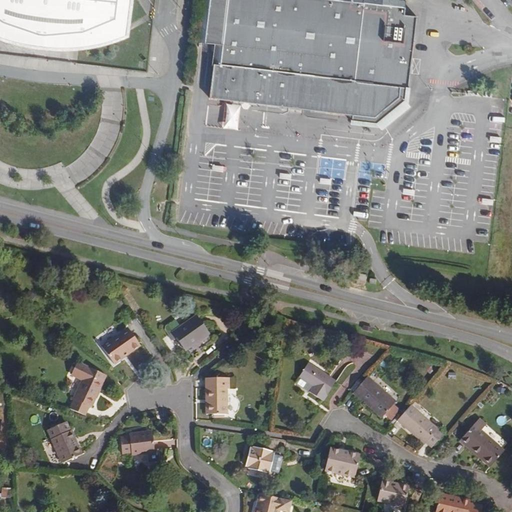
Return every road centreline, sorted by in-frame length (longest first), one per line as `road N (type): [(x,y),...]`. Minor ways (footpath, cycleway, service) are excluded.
road 1 (secondary): [(0,217),(511,354)]
road 2 (secondary): [(511,338),(0,205)]
road 3 (residential): [(233,511),(228,489),(188,462),(185,397),(141,398),(86,461)]
road 4 (residential): [(510,511),(489,486),(415,465),(346,421)]
